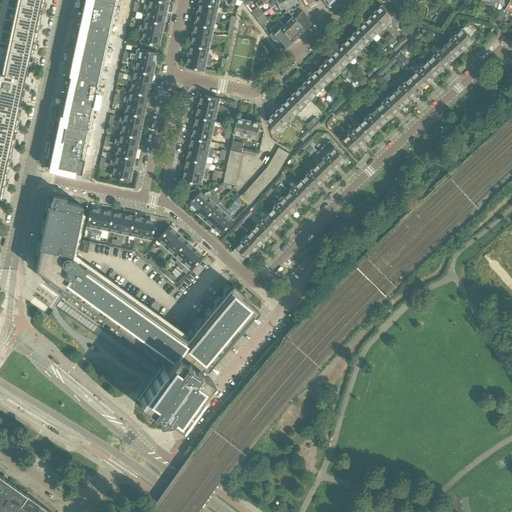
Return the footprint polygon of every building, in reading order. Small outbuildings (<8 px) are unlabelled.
[(0,189),(12,132),(14,124),(18,104),(20,94),(21,91),(21,90),(21,89),(23,80),(23,81),(23,80),(23,79),(24,79),(24,78),(40,0),(18,0),(18,2),(3,74),(0,73),(0,189)] [(89,0),(53,168),(76,173),(91,105),(93,106),(96,93),(93,92),(113,0),(89,0)] [(144,4),(143,9),(164,13),(167,3),(154,0),(149,0),(149,5),(144,4)] [(264,3),(266,1),(267,0),(259,0),(248,8),(250,11),(257,7),(264,3)] [(267,0),(266,1),(270,8),(283,0),(267,0)] [(283,8),(285,9),(288,7),(290,9),(291,8),(292,9),(298,5),(295,0),(283,0),(270,8),(274,14),(275,13),(276,13),(276,12),(280,10),(283,8)] [(400,5),(395,0),(383,0),(383,1),(393,11),(400,5)] [(466,14),(474,0),(465,0),(457,11),(466,14)] [(505,5),(503,9),(505,10),(510,0),(491,0),(493,1),(492,5),(491,8),(497,10),(499,3),(505,5)] [(511,0),(510,0),(505,10),(503,9),(500,13),(499,13),(493,21),(496,24),(496,23),(497,24),(498,23),(505,16),(504,16),(505,13),(511,16),(511,0)] [(215,12),(216,6),(199,3),(197,14),(219,18),(220,13),(215,12)] [(267,121),(278,132),(393,16),(382,5),(267,121)] [(285,9),(286,11),(303,29),(310,23),(298,5),(292,9),(291,8),(290,9),(288,7),(285,9)] [(250,11),(255,18),(262,13),(257,7),(250,11)] [(147,15),(145,20),(162,24),(164,13),(143,9),(142,13),(147,15)] [(276,13),(280,16),(298,35),(303,29),(286,11),(283,13),(280,10),(276,12),(276,13)] [(262,13),(255,18),(260,24),(266,19),(262,14),(262,13)] [(197,14),(195,24),(212,28),(213,22),(218,23),(219,18),(197,14)] [(282,26),(279,28),(292,41),(298,35),(280,16),(277,19),(282,26)] [(139,25),(138,29),(160,34),(162,24),(145,20),(144,26),(139,25)] [(416,26),(405,22),(401,31),(412,35),(416,26)] [(195,24),(192,35),(214,39),(215,34),(210,33),(212,28),(195,24)] [(292,41),(279,28),(275,24),(269,29),(272,32),(268,35),(281,51),(292,41)] [(462,29),(436,53),(343,140),(354,152),(473,40),(471,38),(477,31),(470,24),(463,30),(462,29)] [(435,33),(424,28),(422,32),(434,37),(435,33)] [(160,34),(138,29),(137,35),(142,36),(141,42),(158,45),(160,34)] [(419,32),(401,50),(404,53),(422,36),(419,32)] [(396,40),(390,34),(385,38),(391,44),(396,40)] [(214,39),(192,35),(190,45),(207,49),(208,43),(213,44),(214,39)] [(392,48),(395,52),(404,43),(401,40),(398,42),(393,47),(392,48)] [(190,45),(188,56),(210,60),(211,56),(206,54),(207,49),(190,45)] [(132,58),(132,59),(154,64),(156,52),(139,49),(138,55),(130,53),(130,58),(132,58)] [(397,60),(402,65),(408,60),(400,51),(394,57),(397,60)] [(210,60),(188,56),(186,67),(202,70),(204,64),(209,65),(210,60)] [(367,73),(370,76),(370,77),(388,59),(384,56),(367,73)] [(394,57),(386,65),(387,66),(389,68),(397,60),(394,57)] [(136,65),(135,71),(151,75),(154,64),(132,59),(131,64),(136,65)] [(386,65),(368,82),(371,85),(376,80),(389,68),(387,66),(386,65)] [(128,75),(128,79),(131,80),(149,84),(151,75),(135,71),(134,76),(128,75)] [(131,86),(130,91),(147,95),(149,84),(131,80),(128,79),(126,84),(131,86)] [(333,106),(336,109),(354,92),(351,88),(333,106)] [(124,96),(123,101),(145,106),(147,95),(130,91),(129,97),(124,96)] [(202,95),(200,106),(216,110),(230,112),(233,113),(234,113),(236,102),(230,101),(229,109),(224,108),(224,107),(217,105),(219,99),(202,95)] [(353,97),(335,115),(338,118),(356,101),(353,97)] [(127,107),(126,112),(142,116),(145,106),(123,101),(122,106),(127,107)] [(200,106),(197,117),(214,120),(216,110),(200,106)] [(126,112),(123,123),(140,127),(142,116),(126,112)] [(197,117),(195,127),(212,131),(216,132),(216,131),(217,129),(217,127),(213,126),(214,120),(197,117)] [(237,118),(234,133),(257,138),(261,123),(237,118)] [(300,138),(303,141),(321,124),(315,118),(306,127),(309,130),(300,138)] [(122,128),(121,134),(138,137),(140,127),(123,123),(118,122),(117,127),(122,128)] [(195,127),(193,138),(210,141),(212,131),(195,127)] [(114,143),(135,148),(138,137),(121,134),(119,144),(114,143)] [(193,138),(191,148),(212,153),(212,152),(212,150),(213,148),(214,149),(215,143),(210,141),(193,138)] [(311,138),(293,155),(296,158),(299,155),(314,142),(311,138)] [(232,141),(230,150),(241,152),(243,143),(232,141)] [(118,149),(116,155),(133,158),(135,148),(114,143),(113,148),(118,149)] [(311,145),(306,149),(312,156),(317,151),(311,145)] [(285,197),(269,213),(251,231),(236,248),(248,258),(263,242),(279,225),(296,208),(313,191),(329,175),(346,159),(335,147),(318,164),(301,180),(285,197)] [(276,153),(287,159),(287,158),(289,154),(290,154),(290,153),(289,153),(279,148),(280,147),(279,147),(279,148),(276,153)] [(191,148),(188,159),(211,164),(212,158),(211,158),(212,153),(191,148)] [(230,150),(229,155),(241,158),(242,153),(241,152),(230,150)] [(276,153),(273,158),(284,164),(284,163),(287,159),(276,153)] [(110,160),(109,164),(131,169),(133,158),(116,155),(115,161),(110,160)] [(229,156),(228,161),(240,164),(241,158),(229,155),(229,156)] [(270,162),(281,169),(281,168),(284,164),(273,158),(270,162)] [(188,159),(186,170),(207,174),(208,169),(210,170),(211,164),(188,159)] [(228,161),(227,166),(238,169),(240,164),(228,161)] [(270,162),(268,167),(278,174),(281,169),(270,162)] [(131,169),(109,164),(108,169),(113,170),(112,177),(129,180),(131,169)] [(227,167),(225,172),(237,174),(238,169),(227,166),(226,166),(226,167),(227,167)] [(268,167),(264,171),(273,179),(277,175),(278,174),(268,167)] [(207,174),(186,170),(184,180),(200,184),(202,178),(206,179),(207,174)] [(264,171),(260,175),(269,184),(273,180),(273,179),(264,171)] [(225,172),(224,177),(236,180),(237,174),(225,172)] [(260,175),(256,180),(265,188),(269,184),(260,175)] [(281,175),(265,194),(268,196),(277,186),(281,182),(284,178),(281,175)] [(236,180),(224,177),(224,178),(223,183),(223,184),(235,186),(236,180)] [(256,180),(253,184),(262,192),(265,188),(266,188),(265,188),(256,180)] [(287,187),(281,182),(277,186),(283,192),(287,187)] [(253,184),(249,188),(258,196),(261,192),(262,192),(253,184)] [(227,194),(235,202),(238,198),(236,195),(238,193),(232,188),(227,194)] [(249,188),(245,192),(254,200),(258,196),(258,197),(258,196),(249,188)] [(197,212),(212,196),(215,191),(213,189),(210,191),(208,192),(204,196),(200,192),(188,205),(197,212)] [(254,200),(245,192),(241,196),(241,197),(250,205),(251,205),(250,204),(254,201),(254,200)] [(35,270),(37,272),(38,272),(39,273),(40,274),(43,276),(46,279),(50,281),(66,292),(66,293),(70,296),(74,298),(85,306),(92,311),(103,319),(109,323),(120,331),(127,336),(138,344),(144,349),(155,356),(162,361),(166,364),(167,365),(186,339),(186,338),(182,335),(102,278),(101,277),(87,268),(86,266),(85,266),(84,267),(80,264),(75,261),(72,258),(71,258),(71,255),(80,216),(80,215),(81,212),(80,212),(81,210),(82,206),(76,204),(71,202),(64,200),(65,197),(52,194),(51,199),(50,198),(50,199),(47,212),(45,220),(43,233),(41,241),(38,254),(35,270)] [(197,212),(205,219),(216,206),(220,202),(216,199),(212,202),(215,199),(212,196),(197,212)] [(205,219),(213,226),(228,210),(224,207),(221,210),(216,206),(205,219)] [(91,232),(96,233),(100,211),(90,208),(89,209),(86,225),(85,230),(91,231),(91,232)] [(228,210),(213,226),(221,234),(230,224),(233,221),(228,216),(231,213),(228,210)] [(233,229),(236,232),(253,213),(249,210),(233,229)] [(102,229),(107,230),(111,213),(100,211),(96,233),(100,234),(101,234),(102,229)] [(117,237),(118,232),(122,215),(111,213),(107,230),(114,231),(113,236),(117,237)] [(123,233),(129,234),(132,218),(122,215),(118,232),(117,237),(122,238),(123,233)] [(250,216),(247,221),(253,226),(257,220),(250,216)] [(132,218),(129,234),(135,236),(133,241),(136,241),(138,242),(139,237),(143,220),(132,218)] [(154,222),(143,220),(139,237),(150,239),(154,222)] [(158,247),(162,251),(177,234),(168,227),(157,239),(162,244),(158,247)] [(234,240),(237,236),(232,231),(229,235),(234,240)] [(169,250),(174,255),(185,242),(177,234),(162,251),(166,254),(169,250)] [(88,244),(89,244),(89,243),(88,243),(89,242),(87,241),(83,240),(82,242),(82,245),(81,248),(81,249),(81,250),(80,250),(80,251),(81,251),(87,253),(87,252),(88,244)] [(174,262),(178,265),(193,249),(185,242),(174,255),(178,258),(174,262)] [(193,249),(178,265),(182,268),(185,265),(190,269),(201,256),(193,249)] [(164,273),(171,280),(174,276),(167,270),(164,273)] [(167,365),(146,393),(142,398),(142,399),(141,401),(140,401),(140,402),(151,410),(151,413),(156,413),(157,421),(160,420),(163,420),(166,419),(170,419),(179,426),(212,380),(204,375),(208,370),(207,369),(215,360),(252,315),(254,317),(258,311),(242,297),(244,294),(232,284),(230,287),(188,337),(186,339),(167,365)] [(0,511),(12,511),(25,495),(0,476),(0,511)] [(25,495),(12,511),(49,511),(48,511),(47,511),(44,509),(44,508),(26,495),(26,494),(25,495)]
